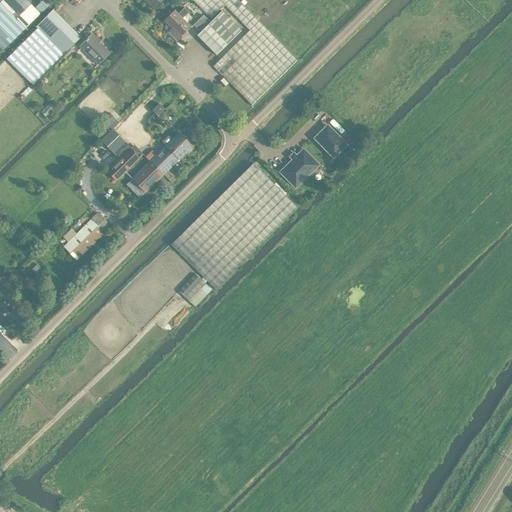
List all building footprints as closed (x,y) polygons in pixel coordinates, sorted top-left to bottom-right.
[(0,0),(0,48),(2,51),(26,28),(25,27),(39,13),(25,0),(0,0)] [(50,0),(42,0),(34,8),(40,14),(52,2),(50,0)] [(143,0),(153,9),(162,0),(143,0)] [(236,0),(192,0),(206,13),(211,18),(225,5),(250,30),(213,66),(222,75),(252,106),(288,70),(297,60),(236,0)] [(189,35),(185,32),(190,27),(182,18),(188,12),(184,8),(177,14),(174,11),(164,21),(175,32),(171,35),(180,44),(189,35)] [(53,10),(35,27),(37,28),(63,54),(80,37),(53,10)] [(196,35),(216,55),(241,30),(221,11),(212,19),(196,35)] [(193,25),(198,31),(208,21),(203,15),(193,25)] [(11,55),(7,59),(28,81),(33,85),(50,68),(63,54),(37,28),(11,55)] [(97,64),(109,53),(98,43),(99,41),(91,33),(78,46),(97,64)] [(152,111),(157,116),(164,109),(159,104),(152,111)] [(97,126),(103,132),(116,119),(110,113),(97,126)] [(328,126),(315,139),(334,158),(347,145),(328,126)] [(164,147),(177,160),(191,147),(178,133),(164,147)] [(350,144),(355,150),(359,146),(354,140),(350,144)] [(119,160),(107,171),(116,180),(139,157),(124,142),(113,153),(119,160)] [(163,175),(177,160),(164,147),(150,161),(163,175)] [(296,188),(319,165),(304,150),(281,172),(296,188)] [(163,175),(150,161),(132,179),(145,192),(163,175)] [(215,289),(273,232),(298,208),(254,164),(171,245),(215,289)] [(97,213),(63,247),(76,260),(110,226),(97,213)] [(195,307),(211,290),(200,279),(196,274),(179,292),(183,296),(195,307)] [(19,324),(23,319),(13,309),(9,313),(5,309),(0,314),(0,324),(6,331),(16,321),(19,324)]
